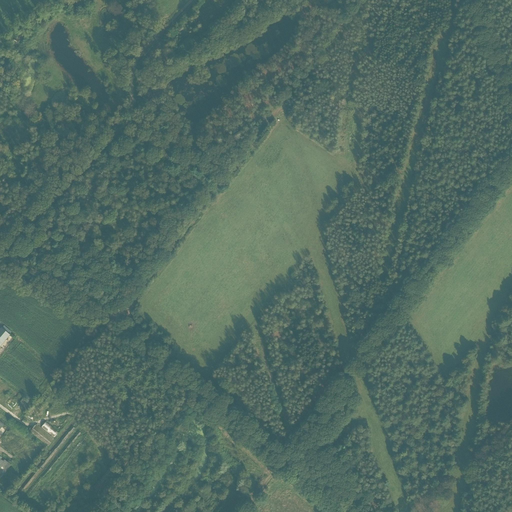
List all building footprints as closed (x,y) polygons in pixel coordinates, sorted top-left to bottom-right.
[(0,330),(0,346),(10,335),(2,329),(0,330)] [(28,402),(23,398),(19,403),(24,407),(28,402)] [(346,418),(330,432),(336,440),(352,426),(346,418)] [(41,427),(54,438),(58,433),(46,422),(41,427)] [(48,446),(54,439),(36,424),(32,429),(31,427),(28,431),(48,446)] [(16,495),(19,497),(75,429),(72,427),(16,495)] [(22,500),(25,502),(80,435),(80,434),(78,432),(75,435),(77,436),(74,439),(72,438),(22,500)] [(28,505),(31,507),(87,439),(84,436),(28,505)] [(0,457),(0,479),(11,465),(0,457)] [(100,494),(118,473),(111,467),(93,487),(100,494)]
